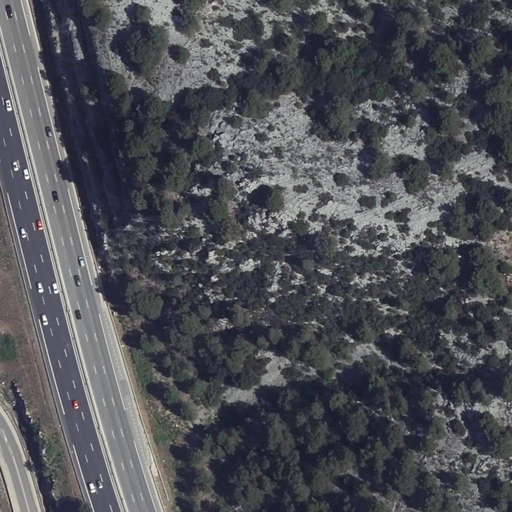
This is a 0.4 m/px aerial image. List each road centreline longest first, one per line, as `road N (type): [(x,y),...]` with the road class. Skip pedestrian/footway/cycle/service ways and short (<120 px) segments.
road 1 (motorway): [(145,511),(70,255),(13,0)]
road 2 (motorway): [(0,96),(109,511)]
